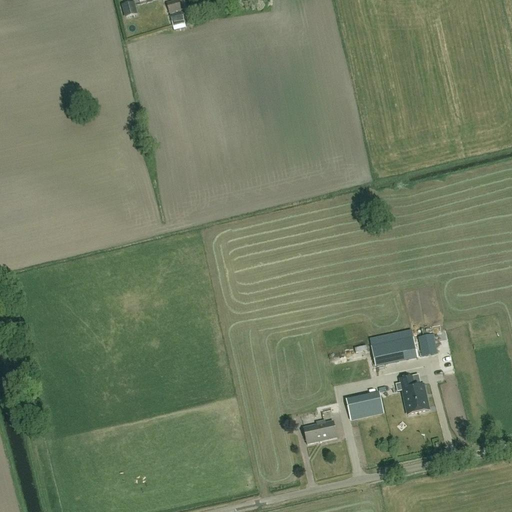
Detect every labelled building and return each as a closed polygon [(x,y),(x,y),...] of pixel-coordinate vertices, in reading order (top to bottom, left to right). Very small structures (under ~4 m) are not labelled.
[(169,14),(181,11),(178,1),(167,4),(169,14)] [(133,4),(123,6),(126,18),(136,15),(133,4)] [(184,19),(173,23),(175,27),(185,24),(184,19)] [(433,338),(419,341),(423,358),(437,355),(433,338)] [(376,368),(408,361),(405,343),(372,349),(376,368)] [(429,411),(423,386),(415,388),(413,378),(408,379),(400,381),(408,416),(429,411)] [(347,403),(351,421),(383,414),(379,396),(347,403)] [(304,429),(307,446),(337,439),(333,423),(325,425),(325,422),(317,424),(317,426),(304,429)] [(377,496),(379,506),(385,505),(383,495),(377,496)]
